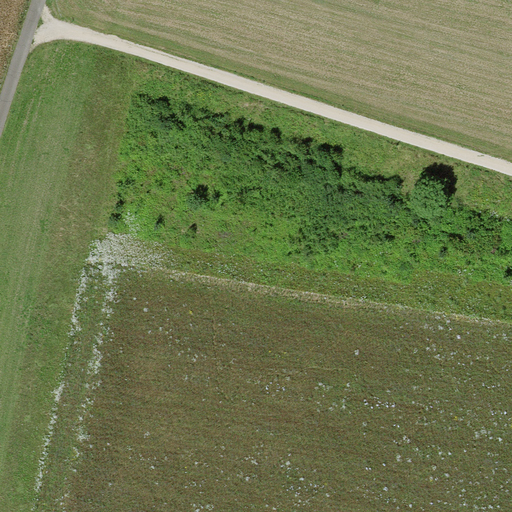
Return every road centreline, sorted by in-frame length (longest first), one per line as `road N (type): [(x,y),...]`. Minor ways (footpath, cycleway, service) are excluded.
road 1 (track): [(511,170),(33,19)]
road 2 (track): [(0,125),(40,0)]
